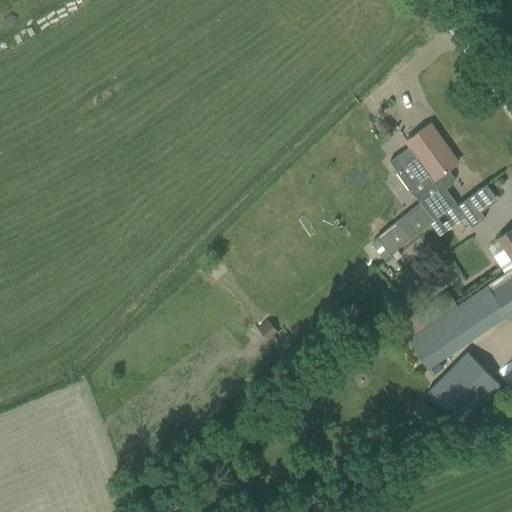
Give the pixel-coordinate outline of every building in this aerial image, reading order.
[(406,140),(411,147),(389,162),(397,173),(403,169),(418,189),(413,193),(422,205),(378,241),(389,254),(456,200),(446,187),(453,182),(454,176),(449,169),(457,163),(429,124),(406,140)] [(485,218),(469,197),(455,206),(471,228),(485,218)] [(511,228),(498,239),(511,259),(511,228)] [(376,239),(370,244),(383,259),(389,254),(378,241),(376,239)] [(511,269),(469,298),(489,328),(506,317),(508,320),(511,317),(511,269)] [(395,295),(383,304),(387,311),(400,302),(395,295)] [(353,303),(341,314),(349,322),(361,311),(353,303)] [(404,305),(389,314),(396,325),(411,315),(404,305)] [(463,426),(501,386),(466,352),(427,392),(463,426)] [(410,413),(431,433),(443,421),(422,400),(410,413)]
